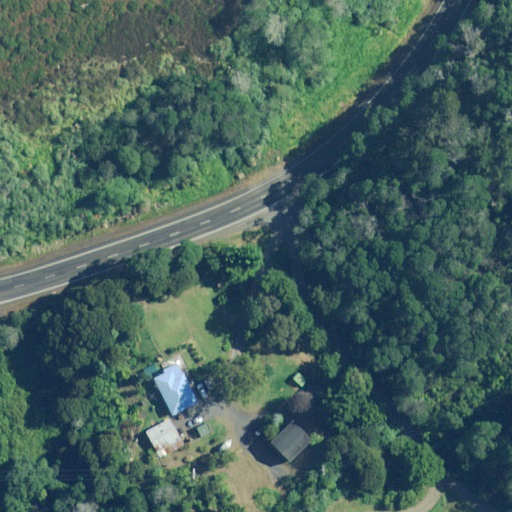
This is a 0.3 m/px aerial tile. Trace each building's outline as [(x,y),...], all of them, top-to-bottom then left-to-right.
[(157,326),(158,316),(145,315),(145,326),(157,326)] [(199,403),(179,363),(154,376),(174,415),(199,403)] [(300,371),(293,378),(303,387),(310,380),(300,371)] [(185,445),(172,419),(145,433),(158,458),(185,445)] [(313,441),(294,422),(273,443),(291,462),(313,441)]
